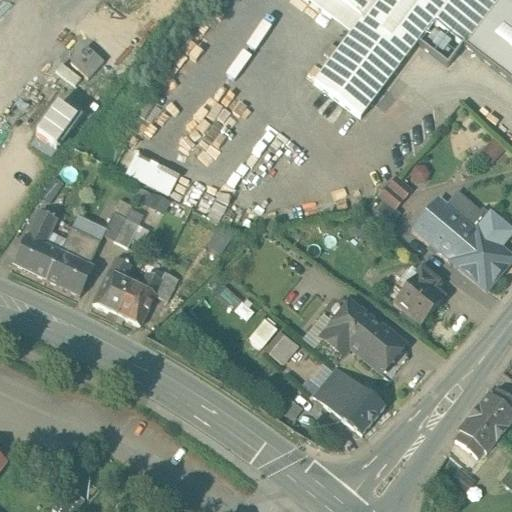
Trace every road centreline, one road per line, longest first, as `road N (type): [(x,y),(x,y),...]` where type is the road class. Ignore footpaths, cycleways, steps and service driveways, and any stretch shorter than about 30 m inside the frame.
road 1 (secondary): [(0,304),(163,384),(336,511)]
road 2 (secondary): [(351,511),(511,319)]
road 3 (secondary): [(0,109),(96,0)]
